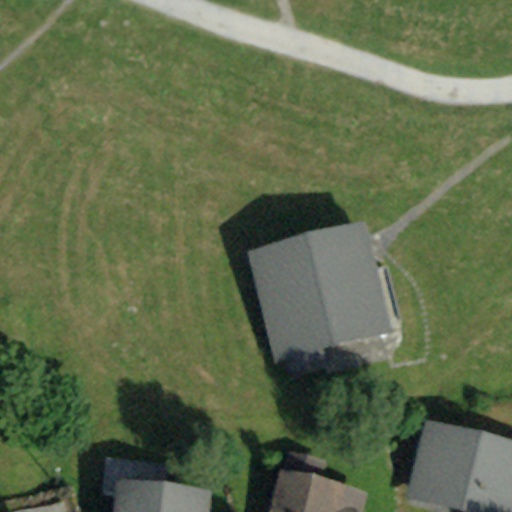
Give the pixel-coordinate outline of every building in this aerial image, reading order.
[(355,249),(267,272),(291,367),(324,359),(320,344),(376,329),(355,249)] [(511,511),(511,457),(437,439),(423,499),(478,511),(511,511)] [(354,511),(357,505),(313,493),(319,469),(293,462),(286,487),(277,484),(270,511),(354,511)] [(200,511),(201,507),(125,499),(123,511),(200,511)] [(64,511),(63,502),(5,511),(64,511)]
